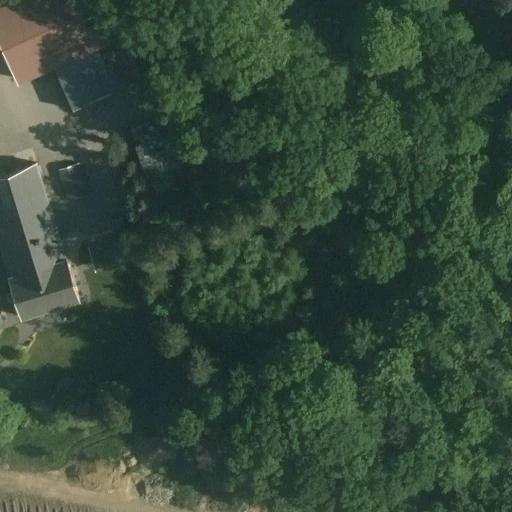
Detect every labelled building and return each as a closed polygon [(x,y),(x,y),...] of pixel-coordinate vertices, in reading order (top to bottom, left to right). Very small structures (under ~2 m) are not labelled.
[(109,37),(92,0),(21,0),(0,10),(0,41),(16,77),(109,37)] [(110,93),(91,48),(10,84),(27,128),(110,93)] [(0,174),(0,234),(12,274),(66,257),(37,163),(0,174)] [(75,166),(61,170),(70,198),(83,194),(75,166)] [(87,249),(95,269),(127,256),(118,236),(87,249)] [(79,298),(66,257),(12,274),(10,274),(24,315),(79,298)]
